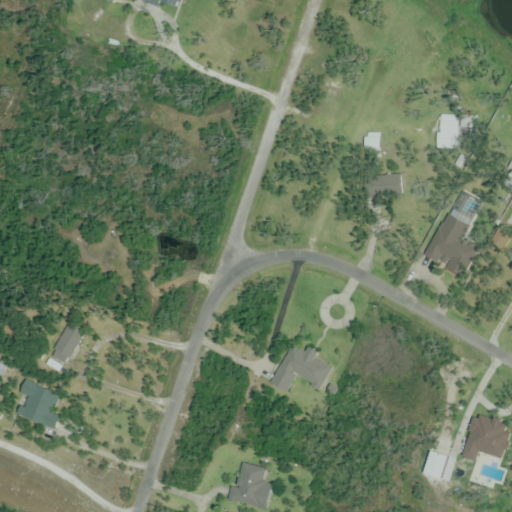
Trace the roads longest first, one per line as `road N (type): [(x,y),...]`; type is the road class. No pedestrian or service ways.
road 1 (residential): [(138,511),(316,0)]
road 2 (residential): [(228,254),(325,260),(511,361)]
